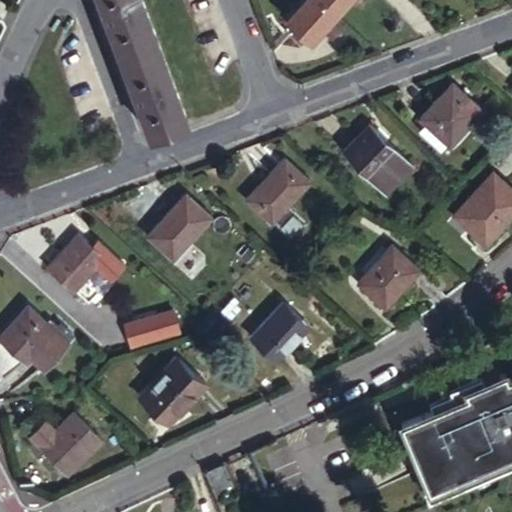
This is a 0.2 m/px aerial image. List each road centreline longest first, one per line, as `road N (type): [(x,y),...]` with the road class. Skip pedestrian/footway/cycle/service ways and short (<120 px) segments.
road 1 (residential): [(511,266),(395,354),(61,511)]
road 2 (residential): [(273,114),(511,26)]
road 3 (residential): [(79,0),(137,164)]
road 4 (residential): [(0,214),(137,164)]
road 5 (residential): [(137,164),(273,114)]
road 6 (unclassified): [(232,0),(273,114)]
